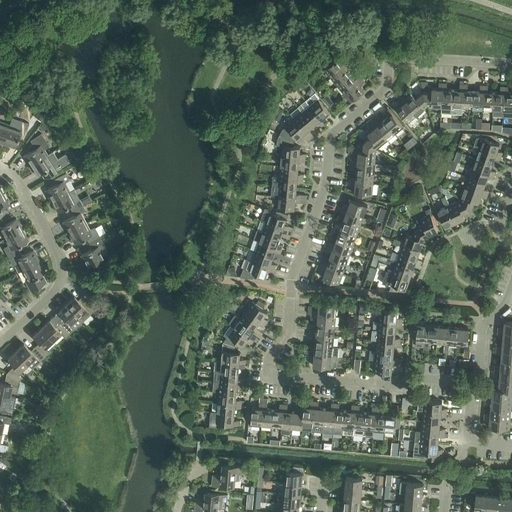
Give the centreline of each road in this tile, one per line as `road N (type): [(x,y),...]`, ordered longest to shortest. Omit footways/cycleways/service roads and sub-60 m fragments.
road 1 (residential): [(471,381),(273,377),(268,367),(287,329),(292,277),(324,189),(330,141),(387,89),(390,63),(511,65)]
road 2 (residential): [(0,168),(15,175),(62,276),(0,344)]
